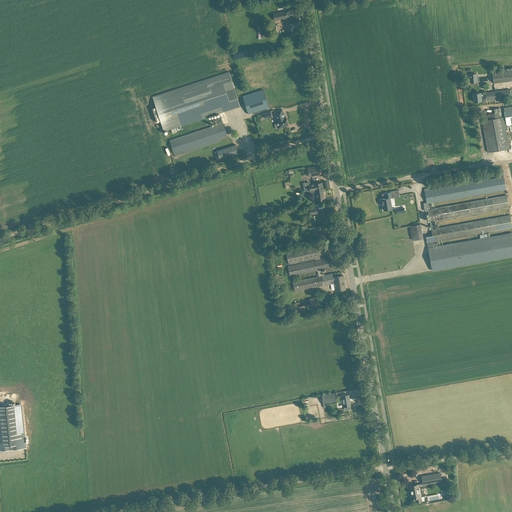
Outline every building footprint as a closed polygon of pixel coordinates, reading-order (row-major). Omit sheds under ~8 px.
[(291,17),(293,16),(298,15),(297,9),(292,10),(273,13),(274,20),(291,17)] [(267,38),(266,25),(261,26),(262,36),(258,36),(258,38),(262,38),(267,38)] [(237,58),(248,56),(246,49),(235,52),(237,58)] [(494,83),(511,80),(511,68),(492,71),(494,83)] [(229,71),(152,96),(164,131),(240,106),(229,71)] [(264,89),(243,95),(249,113),(269,106),(264,89)] [(487,100),(511,97),(510,89),(485,92),(480,92),(473,93),(474,102),(482,101),(482,100),(486,100),(487,100)] [(511,124),(511,106),(504,108),(505,116),(502,117),(500,108),(494,109),(495,113),(488,114),(489,119),(482,120),(488,152),(509,148),(505,125),(511,124)] [(282,109),(274,112),(277,119),(276,119),(279,128),(288,125),(286,116),(285,117),(282,109)] [(221,138),(227,136),(221,117),(216,118),(218,124),(169,140),(175,156),(222,141),(221,138)] [(239,154),(235,144),(217,150),(220,160),(239,154)] [(309,176),(320,174),(318,166),(307,167),(309,176)] [(509,208),(507,195),(432,208),(431,202),(506,189),(504,182),(503,177),(428,190),(427,188),(424,189),(430,222),(432,235),(426,236),(432,271),(511,256),(511,232),(490,236),(489,232),(511,228),(511,225),(510,215),(436,228),(435,221),(509,208)] [(315,191),(323,190),(322,182),(309,184),(310,191),(315,190),(315,191)] [(325,199),(323,190),(315,191),(315,190),(310,191),(311,194),(316,193),(317,200),(325,199)] [(390,197),(392,197),(391,192),(385,193),(386,198),(381,199),(382,204),(382,203),(384,210),(392,208),(390,197)] [(311,214),(311,215),(318,213),(317,206),(309,207),(310,210),(304,210),(305,215),(311,214)] [(413,239),(423,238),(420,224),(410,226),(413,239)] [(336,290),(340,289),(345,289),(343,275),(334,277),(333,273),(323,275),(322,269),(332,267),(330,257),(320,259),(320,258),(317,246),(287,253),(290,264),(316,259),(316,260),(288,266),(290,276),(318,270),(319,276),(293,282),(295,291),(335,283),(336,290)] [(316,297),(293,303),(296,312),(318,305),(316,297)] [(343,406),(350,405),(349,394),(337,396),(336,392),(321,395),(323,404),(337,401),(338,403),(343,402),(343,406)] [(21,404),(0,405),(0,448),(26,446),(21,404)] [(441,481),(441,478),(440,473),(422,476),(423,481),(423,484),(441,481)] [(421,497),(420,497),(418,484),(410,486),(412,498),(414,498),(415,498),(416,502),(422,501),(421,497)]
